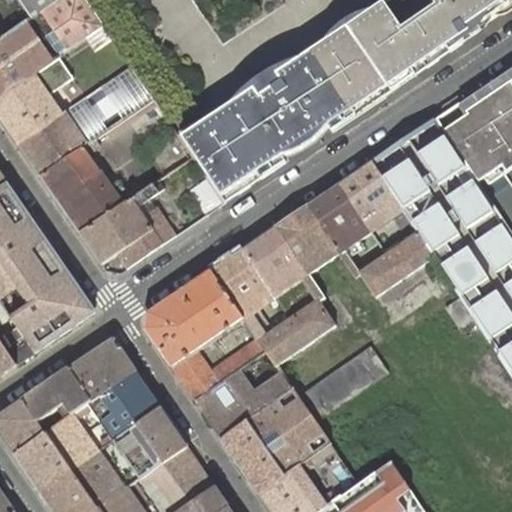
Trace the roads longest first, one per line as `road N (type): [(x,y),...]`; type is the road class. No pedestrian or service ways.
road 1 (residential): [(511,45),(116,314)]
road 2 (residential): [(116,314),(254,511)]
road 3 (residential): [(0,141),(116,314)]
road 4 (residential): [(116,314),(0,394)]
